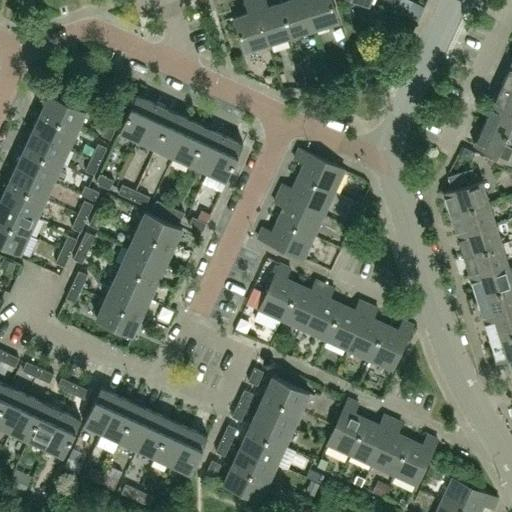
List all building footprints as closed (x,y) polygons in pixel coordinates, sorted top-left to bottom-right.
[(245,0),(249,11),(234,16),(245,50),(269,42),(255,0),(245,0)] [(292,35),(281,1),(268,5),(266,0),(255,0),(269,42),(292,35)] [(284,0),(281,1),(292,35),(315,27),(305,0),(284,0)] [(305,0),(315,27),(338,20),(331,0),(305,0)] [(511,63),(510,62),(501,83),(511,87),(511,63)] [(303,75),(294,78),(297,86),(305,83),(303,75)] [(511,87),(501,83),(491,103),(511,112),(511,87)] [(49,93),(41,112),(78,129),(86,110),(62,99),(49,93)] [(138,139),(154,102),(136,94),(119,131),(138,139)] [(155,147),(172,111),(154,102),(138,139),(155,147)] [(511,112),(491,103),(482,123),(511,136),(511,112)] [(172,155),(189,118),(172,111),(155,147),(172,155)] [(33,129),(70,146),(78,129),(41,112),(33,129)] [(172,155),(190,163),(207,126),(189,118),(172,155)] [(108,120),(102,134),(111,138),(117,124),(108,120)] [(509,161),(511,155),(511,136),(482,123),(473,144),(509,161)] [(190,163),(207,171),(224,135),(207,126),(190,163)] [(62,163),(70,146),(33,129),(25,146),(62,163)] [(207,171),(226,180),(242,143),(224,135),(207,171)] [(101,160),(107,147),(98,142),(91,156),(101,160)] [(54,180),(62,163),(25,146),(17,164),(54,180)] [(471,159),(474,152),(461,146),(457,153),(471,159)] [(334,191),(344,168),(298,147),(294,157),(308,163),(302,176),(334,191)] [(94,174),(101,160),(91,156),(85,169),(94,174)] [(45,198),(54,180),(17,164),(9,181),(45,198)] [(488,200),(482,178),(476,180),(472,167),(447,175),(451,188),(442,191),(449,212),(488,200)] [(109,188),(113,179),(100,173),(96,182),(109,188)] [(296,189),(282,183),(278,191),(324,212),(334,191),(302,176),(296,189)] [(45,198),(9,181),(1,199),(37,216),(45,198)] [(132,198),(136,189),(122,183),(118,192),(132,198)] [(95,200),(99,191),(85,184),(81,193),(95,200)] [(145,205),(149,196),(136,189),(132,198),(145,205)] [(324,212),(278,191),(274,200),(287,207),(282,220),(314,234),(324,212)] [(105,213),(111,199),(102,195),(96,209),(105,213)] [(0,219),(29,233),(37,216),(1,199),(0,199),(0,219)] [(87,217),(93,203),(84,199),(78,213),(87,217)] [(166,214),(170,205),(157,199),(153,208),(166,214)] [(456,233),(495,221),(488,200),(449,212),(456,233)] [(180,220),(184,212),(170,205),(166,214),(180,220)] [(98,227),(105,213),(96,209),(90,223),(98,227)] [(174,245),(182,227),(145,210),(137,228),(174,245)] [(80,230),(87,217),(78,213),(71,226),(80,230)] [(202,231),(206,222),(192,216),(188,224),(202,231)] [(0,242),(21,252),(29,233),(0,219),(0,242)] [(257,236),(303,257),(314,234),(282,220),(276,232),(262,226),(257,236)] [(501,242),(495,221),(456,233),(463,255),(501,242)] [(166,263),(174,245),(137,228),(129,246),(166,263)] [(89,248),(95,234),(86,230),(80,244),(89,248)] [(71,252),(77,238),(68,234),(61,248),(71,252)] [(508,263),(501,242),(463,255),(470,276),(508,263)] [(82,261),(89,248),(80,244),(73,257),(82,261)] [(158,280),(166,263),(129,246),(121,263),(158,280)] [(64,265),(71,252),(61,248),(55,261),(64,265)] [(3,257),(0,263),(0,266),(11,271),(15,263),(3,257)] [(281,318),(296,286),(283,280),(289,267),(279,262),(258,308),(281,318)] [(158,280),(121,263),(113,280),(150,297),(158,280)] [(511,275),(508,263),(470,276),(476,297),(511,285),(511,275)] [(81,287),(88,273),(79,269),(72,283),(81,287)] [(309,292),(296,286),(281,318),(303,328),(325,283),(315,279),(309,292)] [(150,297),(113,280),(105,298),(142,315),(150,297)] [(75,301),(81,287),(72,283),(66,296),(75,301)] [(333,287),(325,283),(303,328),(325,339),(340,306),(327,300),(333,287)] [(511,285),(476,297),(483,318),(511,308),(511,285)] [(0,307),(13,319),(26,306),(13,294),(0,307)] [(96,316),(133,333),(142,315),(105,298),(96,316)] [(353,312),(340,306),(325,339),(347,349),(368,303),(359,299),(353,312)] [(377,307),(368,303),(347,349),(368,359),(383,326),(371,320),(377,307)] [(511,308),(483,318),(490,339),(511,331),(511,308)] [(383,326),(368,359),(391,369),(412,323),(403,319),(397,333),(383,326)] [(511,355),(511,331),(490,339),(497,361),(511,355)] [(15,366),(19,357),(5,351),(1,360),(15,366)] [(36,375),(40,367),(26,360),(22,369),(36,375)] [(257,384),(263,370),(254,366),(248,380),(257,384)] [(50,382),(54,373),(40,367),(36,375),(50,382)] [(300,409),(309,391),(272,374),(264,393),(300,409)] [(71,392),(75,383),(61,377),(57,385),(71,392)] [(0,407),(10,386),(0,381),(0,407)] [(85,398),(89,389),(75,383),(71,392),(85,398)] [(0,425),(10,431),(27,394),(10,386),(0,407),(0,425)] [(102,432),(119,395),(100,386),(84,423),(102,432)] [(247,407),(253,392),(244,388),(238,402),(247,407)] [(292,427),(300,409),(264,393),(256,411),(292,427)] [(28,439),(45,402),(27,394),(10,431),(28,439)] [(120,439),(136,403),(119,395),(102,432),(120,439)] [(349,453),(364,421),(351,415),(357,401),(348,397),(327,443),(349,453)] [(28,439),(45,447),(62,410),(45,402),(28,439)] [(241,420),(247,407),(238,402),(231,415),(241,420)] [(154,411),(136,403),(120,439),(137,447),(154,411)] [(64,455),(81,418),(62,410),(45,447),(64,455)] [(137,447),(154,455),(171,419),(154,411),(137,447)] [(292,427),(256,411),(248,428),(284,445),(292,427)] [(364,421),(349,453),(371,463),(392,417),(383,413),(377,427),(364,421)] [(371,463),(393,473),(408,441),(395,435),(401,421),(392,417),(371,463)] [(172,464),(189,427),(171,419),(154,455),(172,464)] [(231,441),(237,427),(228,423),(222,437),(231,441)] [(190,472),(207,435),(189,427),(172,464),(190,472)] [(240,445),(276,462),(284,445),(248,428),(240,445)] [(408,441),(393,473),(416,484),(437,438),(427,433),(421,447),(408,441)] [(225,455),(231,441),(222,437),(215,450),(225,455)] [(268,480),(276,462),(240,445),(232,463),(268,480)] [(78,472),(82,463),(68,456),(64,465),(78,472)] [(320,457),(316,465),(324,469),(328,460),(320,457)] [(214,477),(221,463),(211,459),(205,473),(214,477)] [(223,481),(260,498),(268,480),(232,463),(223,481)] [(108,464),(104,473),(118,479),(122,470),(108,464)] [(429,466),(422,481),(436,487),(443,472),(429,466)] [(100,482),(104,473),(90,467),(86,476),(100,482)] [(114,488),(118,479),(104,473),(100,482),(114,488)] [(357,474),(353,482),(360,485),(364,477),(357,474)] [(476,487),(452,476),(442,499),(470,511),(474,511),(479,501),(493,507),(498,497),(476,487)] [(378,478),(371,491),(382,496),(388,483),(378,478)] [(310,479),(306,491),(313,495),(318,483),(310,479)] [(135,498),(139,489),(125,483),(121,492),(135,498)] [(153,495),(139,489),(135,498),(149,504),(153,495)] [(165,511),(171,511),(175,506),(161,499),(157,508),(165,511)] [(414,499),(409,510),(412,511),(418,511),(423,503),(414,499)] [(470,511),(442,499),(435,511),(470,511)]
